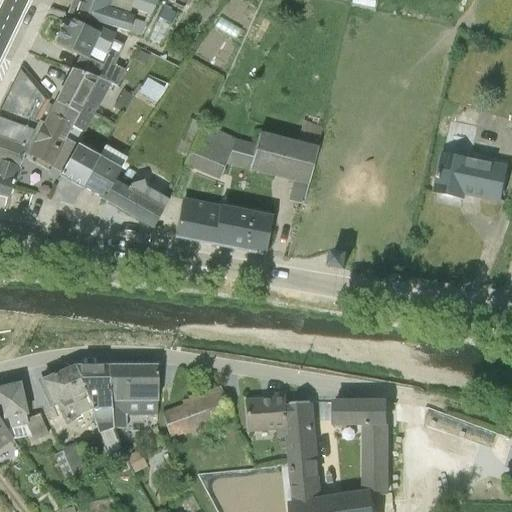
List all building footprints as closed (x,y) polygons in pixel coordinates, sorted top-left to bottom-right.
[(156,0),(132,0),(132,1),(129,0),(72,0),(67,15),(138,39),(156,0)] [(163,8),(146,41),(158,46),(173,13),(163,8)] [(66,29),(61,27),(52,45),(78,57),(71,70),(109,85),(115,88),(123,70),(112,66),(121,47),(70,22),(66,29)] [(109,85),(71,70),(49,114),(71,126),(83,132),(109,85)] [(0,108),(0,118),(6,121),(14,105),(26,82),(28,77),(18,72),(0,108)] [(146,78),(138,93),(156,103),(165,88),(146,78)] [(65,139),(71,126),(49,114),(44,125),(39,121),(37,126),(22,153),(61,172),(77,145),(65,139)] [(3,126),(0,124),(0,197),(6,199),(22,153),(37,126),(32,122),(30,125),(17,120),(13,129),(4,124),(3,126)] [(186,157),(200,125),(191,120),(174,153),(186,157)] [(200,125),(186,157),(182,166),(218,181),(225,165),(291,184),(286,201),(301,205),(320,127),(301,121),(296,143),(258,134),(255,145),(235,140),(200,125)] [(97,157),(77,145),(61,172),(59,176),(81,189),(97,157)] [(104,146),(97,157),(81,189),(102,200),(113,180),(125,159),(104,146)] [(507,166),(443,154),(435,193),(462,199),(463,194),(500,201),(507,166)] [(113,180),(102,200),(152,229),(167,201),(145,188),(143,181),(126,188),(113,180)] [(210,245),(218,207),(181,199),(174,238),(210,245)] [(218,207),(210,245),(263,256),(271,217),(218,207)] [(331,253),(329,265),(344,267),(346,256),(331,253)] [(73,367),(40,381),(52,408),(55,406),(65,426),(72,422),(71,419),(89,411),(73,367)] [(106,367),(73,367),(89,411),(96,433),(113,464),(116,462),(122,474),(130,469),(111,434),(111,428),(109,409),(106,367)] [(156,416),(156,367),(106,367),(109,409),(111,428),(125,429),(125,416),(156,416)] [(26,421),(18,384),(14,385),(13,381),(0,384),(1,388),(0,388),(0,415),(1,421),(0,421),(0,424),(11,441),(29,437),(32,443),(47,435),(38,415),(26,421)] [(221,393),(162,414),(171,439),(230,418),(221,393)] [(242,403),(245,433),(288,430),(286,404),(286,395),(272,395),(272,399),(259,400),(242,403)] [(293,501),(287,502),(288,511),(375,511),(373,495),(386,495),(385,402),(334,402),(334,425),(361,427),(361,490),(318,495),(311,402),(286,404),(288,430),(289,438),(277,441),(279,448),(287,449),(293,501)] [(0,449),(11,441),(0,424),(0,449)] [(61,452),(74,480),(95,474),(91,465),(87,467),(77,445),(60,450),(61,452)] [(74,480),(61,452),(52,456),(65,483),(74,480)]
